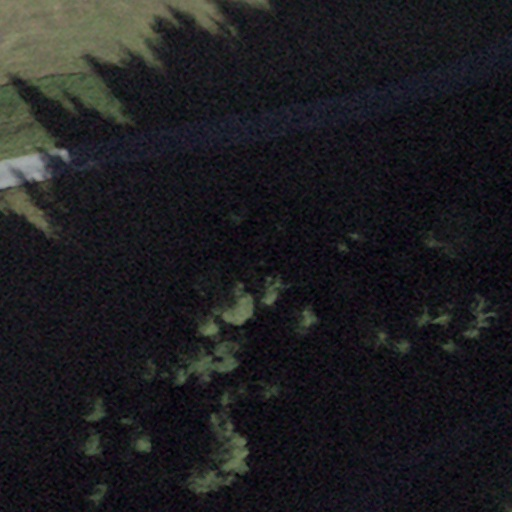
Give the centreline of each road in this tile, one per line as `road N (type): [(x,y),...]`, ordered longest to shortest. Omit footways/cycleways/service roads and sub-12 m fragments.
road 1 (track): [(511,50),(398,94),(0,175)]
road 2 (track): [(511,399),(418,455),(363,511)]
